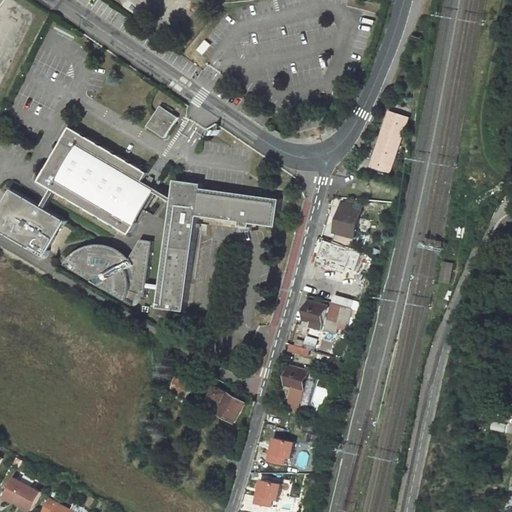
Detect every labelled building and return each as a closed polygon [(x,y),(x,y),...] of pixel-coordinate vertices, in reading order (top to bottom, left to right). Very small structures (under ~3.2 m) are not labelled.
[(179,117),(162,106),(149,126),(166,138),(179,117)] [(372,166),(390,173),(409,118),(391,112),(372,166)] [(295,125),(297,133),(331,124),(329,117),(295,125)] [(163,180),(72,128),(41,181),(54,188),(59,191),(133,233),(157,191),(159,188),(163,180)] [(205,184),(178,180),(175,198),(175,202),(164,285),(163,290),(161,307),(187,311),(200,216),(243,222),(242,226),(252,228),(253,223),(279,227),(283,199),(204,188),(205,184)] [(44,207),(48,209),(59,191),(54,188),(44,207)] [(159,188),(157,191),(175,202),(175,198),(159,188)] [(35,247),(49,255),(69,221),(48,209),(44,207),(14,189),(0,213),(0,229),(34,249),(35,247)] [(353,209),(344,206),(337,232),(355,236),(362,211),(353,209)] [(354,241),(343,237),(340,243),(352,247),(354,241)] [(76,255),(70,260),(79,265),(76,269),(138,305),(141,297),(148,298),(149,288),(150,283),(155,242),(144,240),(133,259),(129,255),(125,253),(118,249),(110,247),(102,246),(94,247),(89,248),(85,249),(80,252),(76,255)] [(451,283),(455,263),(445,261),(441,281),(451,283)] [(328,277),(340,281),(344,266),(332,262),(328,277)] [(344,266),(340,281),(352,284),(357,270),(344,266)] [(330,305),(311,300),(305,318),(314,321),(313,326),(323,329),(330,305)] [(306,342),(299,340),(297,346),(300,346),(301,347),(305,348),(306,342)] [(317,345),(307,342),(305,348),(311,350),(316,351),(317,345)] [(301,347),(299,353),(309,356),(311,350),(305,348),(301,347)] [(244,359),(237,355),(230,367),(237,371),(244,359)] [(310,371),(292,365),(286,384),(295,387),(294,392),(293,392),(288,407),(299,411),(303,395),(310,371)] [(188,396),(193,387),(177,378),(173,388),(188,396)] [(246,403),(218,387),(213,396),(219,399),(222,401),(216,412),(235,423),(246,403)] [(219,399),(212,411),(216,412),(222,401),(219,399)] [(287,464),(288,456),(295,457),(298,439),(274,435),(270,461),(287,464)] [(16,501),(32,510),(42,492),(15,477),(7,493),(17,498),(16,501)] [(275,499),(282,500),(285,482),(261,477),(257,503),(274,506),(275,499)] [(5,497),(15,503),(16,501),(17,498),(7,493),(5,497)] [(74,511),(50,499),(42,511),(74,511)]
